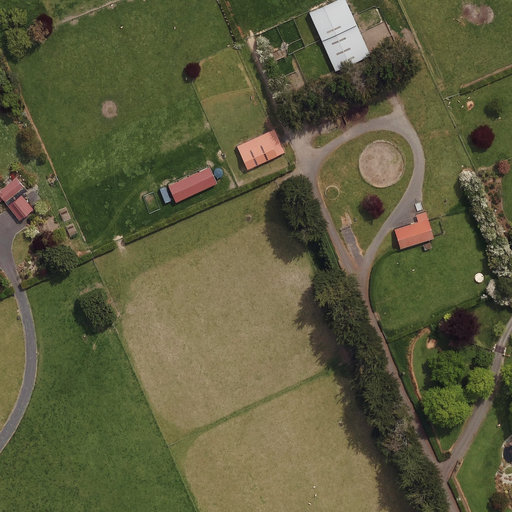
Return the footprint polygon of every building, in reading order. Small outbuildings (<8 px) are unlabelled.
[(370,54),(345,0),(328,0),(308,9),(335,70),(370,54)] [(283,150),(273,128),(236,144),(246,167),(283,150)] [(215,181),(208,165),(167,184),(175,200),(215,181)] [(26,190),(15,176),(0,187),(0,198),(2,197),(18,218),(32,206),(21,193),(26,190)] [(432,236),(425,210),(415,213),(417,220),(394,227),(400,246),(432,236)]
